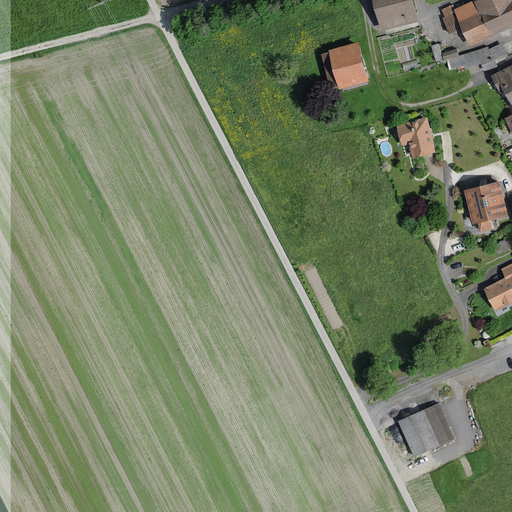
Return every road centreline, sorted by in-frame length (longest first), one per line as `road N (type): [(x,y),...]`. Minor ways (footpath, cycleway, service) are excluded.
road 1 (unclassified): [(159,17),(354,397)]
road 2 (residential): [(354,397),(409,377),(453,353),(463,338),(463,314),(440,262),(446,137)]
road 3 (track): [(361,0),(376,73),(394,101),(424,103),(471,84)]
road 4 (track): [(0,58),(159,17)]
road 5 (unclassified): [(354,397),(413,511)]
